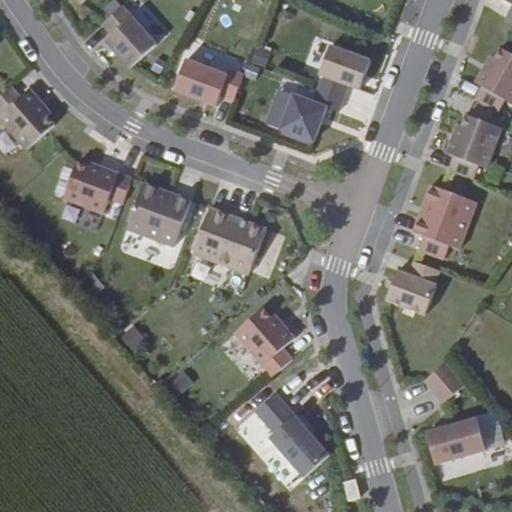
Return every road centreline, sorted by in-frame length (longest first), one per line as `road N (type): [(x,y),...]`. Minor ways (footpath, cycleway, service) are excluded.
road 1 (residential): [(358,208),(133,125),(63,69),(14,0)]
road 2 (residential): [(389,511),(336,320),(338,267),(358,208)]
road 3 (residential): [(358,208),(437,0)]
